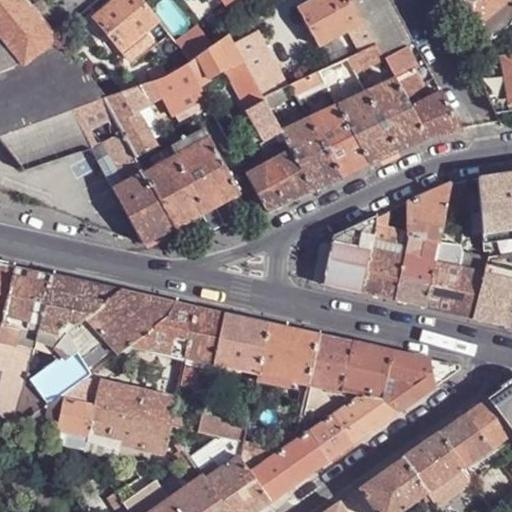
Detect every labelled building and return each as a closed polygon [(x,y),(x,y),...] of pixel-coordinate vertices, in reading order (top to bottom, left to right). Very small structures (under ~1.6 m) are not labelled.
[(30,0),(0,0),(0,30),(8,40),(25,62),(58,35),(56,34),(41,13),(34,5),(30,0)] [(50,6),(44,0),(40,0),(34,5),(41,13),(50,6)] [(116,0),(95,17),(130,60),(152,43),(144,33),(159,20),(147,5),(142,0),(116,0)] [(215,45),(178,0),(154,0),(147,5),(159,20),(184,51),(192,61),(199,56),(215,45)] [(363,21),(351,0),(311,0),(297,7),(317,45),(363,21)] [(416,43),(393,0),(351,0),(363,21),(377,45),(385,60),(388,67),(395,79),(415,70),(416,68),(406,49),(416,43)] [(511,0),(461,0),(493,39),(511,23),(511,0)] [(263,97),(288,86),(257,30),(234,42),(243,61),(263,97)] [(234,42),(229,34),(218,42),(232,67),(243,61),(234,42)] [(0,135),(70,110),(71,111),(104,99),(106,98),(85,71),(75,58),(66,46),(25,62),(8,40),(0,43),(0,135)] [(232,67),(218,42),(215,45),(199,56),(211,79),(228,70),(232,67)] [(348,59),(354,69),(377,59),(379,62),(385,60),(377,45),(348,59)] [(75,58),(85,71),(94,63),(86,51),(75,58)] [(192,61),(184,51),(175,59),(182,68),(189,65),(193,62),(192,61)] [(211,79),(199,56),(192,61),(193,62),(189,65),(199,86),(211,79)] [(511,103),(511,57),(505,58),(503,60),(510,103),(511,103)] [(319,72),(325,82),(354,69),(348,59),(319,72)] [(249,110),(264,102),(262,98),(263,97),(243,61),(232,67),(228,70),(249,110)] [(199,86),(189,65),(182,68),(165,78),(160,80),(169,97),(183,121),(211,106),(199,86)] [(430,99),(415,70),(395,79),(412,109),(430,99)] [(325,82),(319,72),(290,85),(296,96),(325,82)] [(149,83),(146,76),(132,81),(135,88),(141,86),(149,83)] [(412,109),(395,79),(366,93),(399,152),(428,139),(412,109)] [(141,86),(150,107),(169,97),(160,80),(149,83),(141,86)] [(268,108),(296,96),(290,85),(288,86),(263,97),(262,98),(264,102),(268,108)] [(136,157),(156,146),(153,141),(137,113),(149,108),(150,107),(141,86),(135,88),(106,98),(104,99),(113,118),(136,157)] [(399,152),(366,93),(338,106),(370,165),(375,163),(399,152)] [(465,133),(443,93),(430,99),(412,109),(428,139),(465,133)] [(71,111),(82,133),(102,124),(101,123),(113,118),(104,99),(71,111)] [(268,108),(264,102),(249,110),(265,143),(281,134),(280,132),(268,108)] [(370,165),(338,106),(309,119),(341,179),(365,168),(370,165)] [(128,171),(140,164),(136,157),(113,118),(101,123),(102,124),(103,124),(128,171)] [(341,179),(309,119),(280,132),(281,134),(291,152),(312,192),(321,188),(341,179)] [(241,194),(206,129),(190,137),(186,139),(172,147),(176,155),(154,166),(144,172),(176,229),(240,195),(241,194)] [(176,155),(172,147),(150,158),(154,166),(176,155)] [(312,192),(291,152),(247,174),(268,213),(287,204),(312,192)] [(142,244),(176,229),(144,172),(143,171),(112,188),(130,222),(142,244)] [(480,202),(491,201),(488,178),(476,179),(476,181),(480,202)] [(460,182),(451,184),(446,209),(460,209),(460,182)] [(451,184),(408,203),(408,234),(408,239),(410,239),(439,246),(446,209),(451,184)] [(389,212),(376,218),(373,232),(371,241),(369,251),(361,293),(397,300),(405,259),(408,249),(410,239),(408,239),(408,234),(386,231),(389,212)] [(481,214),(473,215),(477,252),(485,251),(481,214)] [(324,284),(361,293),(369,251),(371,241),(373,232),(376,218),(334,237),(324,284)] [(397,300),(426,307),(435,264),(421,261),(422,256),(436,259),(439,246),(410,239),(408,249),(405,259),(397,300)] [(511,271),(511,258),(496,254),(485,251),(486,259),(487,265),(511,271)] [(460,270),(484,274),(487,265),(486,259),(461,253),(460,270)] [(460,270),(435,264),(426,307),(450,313),(460,270)] [(16,269),(0,265),(0,325),(3,326),(16,269)] [(474,318),(511,327),(511,271),(487,265),(484,274),(474,318)] [(16,269),(3,326),(33,333),(39,334),(53,277),(16,269)] [(484,274),(460,270),(450,313),(474,318),(484,274)] [(53,277),(39,334),(64,339),(66,340),(121,292),(53,277)] [(121,292),(66,340),(65,341),(74,354),(79,360),(83,356),(102,340),(105,343),(119,354),(130,346),(169,318),(174,304),(121,292)] [(186,358),(196,309),(174,304),(169,318),(130,346),(186,358)] [(225,316),(196,309),(186,358),(214,365),(225,316)] [(269,326),(225,316),(214,365),(259,375),(269,326)] [(33,333),(3,326),(0,338),(0,385),(24,391),(27,381),(36,345),(37,340),(39,334),(33,333)] [(269,326),(259,375),(291,382),(308,386),(319,337),(269,326)] [(64,339),(39,334),(37,340),(36,345),(53,349),(64,339)] [(319,337),(308,386),(311,386),(340,393),(342,393),(342,392),(352,344),(319,337)] [(74,354),(65,341),(66,340),(64,339),(53,349),(61,358),(65,361),(74,354)] [(105,343),(85,359),(91,366),(87,370),(90,375),(119,354),(105,343)] [(399,413),(435,388),(434,387),(429,363),(430,361),(406,356),(352,344),(342,392),(363,397),(399,413)] [(46,407),(57,400),(75,387),(86,379),(90,375),(87,370),(79,360),(74,354),(65,361),(61,358),(29,383),(46,407)] [(83,356),(79,360),(87,370),(91,366),(85,359),(83,356)] [(214,365),(186,358),(179,386),(208,393),(214,365)] [(460,369),(458,367),(430,361),(429,363),(434,387),(435,388),(459,371),(460,369)] [(259,375),(256,384),(288,390),(291,382),(259,375)] [(85,388),(86,379),(75,387),(57,400),(63,402),(75,405),(79,390),(85,388)] [(86,379),(85,388),(97,390),(93,408),(96,409),(102,383),(86,379)] [(26,423),(46,407),(29,383),(27,381),(24,391),(15,429),(17,430),(26,423)] [(488,399),(511,430),(511,382),(511,383),(488,399)] [(176,400),(102,383),(96,409),(170,426),(172,417),(176,400)] [(0,416),(15,429),(24,391),(0,385),(0,416)] [(305,413),(331,419),(333,418),(336,416),(363,397),(342,392),(342,393),(340,393),(311,386),(305,413)] [(85,388),(79,390),(75,405),(82,406),(85,388)] [(97,390),(85,388),(82,406),(93,408),(97,390)] [(399,413),(363,397),(336,416),(333,418),(352,446),(399,413)] [(440,433),(464,468),(468,465),(508,437),(511,433),(511,430),(488,399),(484,402),(468,414),(440,433)] [(57,430),(63,402),(57,400),(46,407),(26,423),(57,430)] [(58,431),(87,438),(120,446),(164,456),(169,436),(167,435),(170,426),(96,409),(93,408),(82,406),(75,405),(63,402),(57,430),(58,431)] [(0,442),(17,430),(15,429),(0,416),(0,442)] [(243,442),(246,426),(202,416),(201,423),(199,432),(243,442)] [(201,423),(172,417),(170,426),(199,432),(201,423)] [(329,461),(352,446),(333,418),(331,419),(310,434),(329,461)] [(58,431),(55,446),(83,452),(87,438),(58,431)] [(203,476),(206,481),(239,458),(243,442),(199,432),(179,444),(183,449),(185,452),(194,466),(199,471),(203,476)] [(281,432),(276,450),(284,452),(294,445),(296,435),(281,432)] [(440,433),(403,459),(427,494),(446,481),(459,472),(464,468),(440,433)] [(284,493),(329,461),(310,434),(294,445),(284,452),(263,467),(284,493)] [(120,446),(87,438),(83,452),(116,460),(120,446)] [(243,442),(262,466),(263,467),(284,452),(276,450),(243,442)] [(185,452),(183,449),(169,460),(181,475),(194,466),(185,452)] [(227,511),(257,511),(270,503),(250,476),(247,471),(239,461),(239,458),(206,481),(227,511)] [(403,459),(360,489),(375,511),(399,511),(416,501),(421,498),(427,494),(403,459)] [(468,465),(464,468),(468,475),(472,480),(477,477),(468,465)] [(270,503),(284,493),(263,467),(262,466),(256,470),(250,476),(270,503)] [(247,471),(250,476),(256,470),(253,467),(247,471)] [(464,468),(459,472),(464,478),(468,475),(464,468)] [(446,481),(455,494),(473,482),(472,480),(468,475),(464,478),(459,472),(446,481)] [(177,511),(227,511),(206,481),(203,476),(189,486),(179,494),(170,501),(177,511)] [(112,490),(103,477),(96,481),(106,494),(112,490)] [(170,501),(179,494),(189,486),(172,479),(161,488),(161,489),(170,501)] [(155,481),(148,486),(154,494),(161,489),(161,488),(155,481)] [(455,494),(446,481),(427,494),(431,500),(436,508),(455,494)] [(128,511),(153,511),(170,501),(161,489),(154,494),(148,486),(123,504),(128,511)] [(107,500),(115,511),(128,511),(123,504),(116,494),(107,500)] [(427,494),(421,498),(425,504),(431,500),(427,494)] [(177,511),(170,501),(153,511),(177,511)] [(399,511),(420,511),(422,510),(416,501),(399,511)] [(326,511),(345,511),(339,503),(326,511)]
